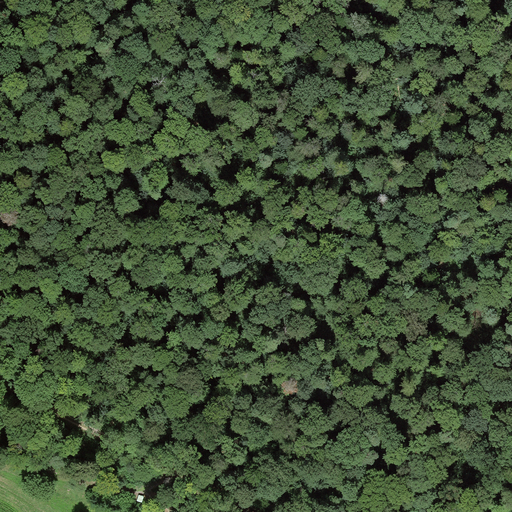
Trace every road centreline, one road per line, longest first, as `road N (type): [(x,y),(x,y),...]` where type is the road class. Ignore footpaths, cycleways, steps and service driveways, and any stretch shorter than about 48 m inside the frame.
road 1 (track): [(0,385),(258,511)]
road 2 (track): [(0,479),(139,503)]
